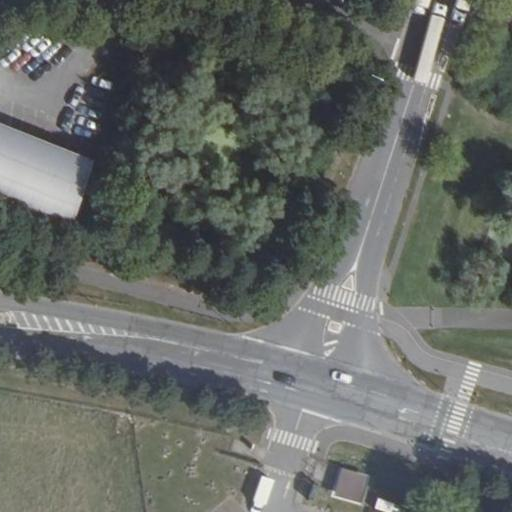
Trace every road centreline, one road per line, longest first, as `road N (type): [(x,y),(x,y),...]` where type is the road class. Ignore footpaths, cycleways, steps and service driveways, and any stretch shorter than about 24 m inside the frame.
road 1 (unclassified): [(320,373),(441,0)]
road 2 (secondary): [(320,373),(140,325),(0,301)]
road 3 (secondary): [(0,340),(310,400)]
road 4 (secondary): [(310,400),(511,467)]
road 5 (secondary): [(511,433),(320,373)]
